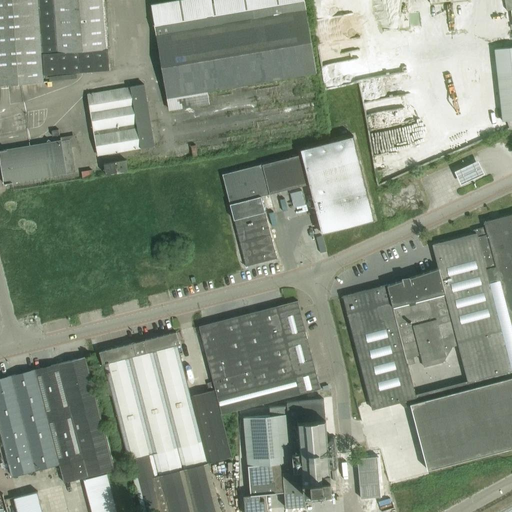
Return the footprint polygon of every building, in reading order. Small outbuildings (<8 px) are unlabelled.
[(0,0),(0,84),(8,84),(44,81),(44,78),(61,73),(110,69),(109,68),(115,68),(109,0),(0,0)] [(169,110),(209,104),(207,91),(316,72),(303,0),(180,0),(151,5),(169,110)] [(502,121),(511,120),(511,46),(494,49),(502,121)] [(98,155),(155,146),(145,85),(87,94),(98,155)] [(374,220),(353,136),(300,149),(301,154),(309,184),(322,233),(374,220)] [(0,157),(4,183),(8,182),(75,171),(70,139),(0,151),(0,157)] [(196,157),(195,145),(184,145),(185,158),(196,157)] [(301,154),(262,164),(270,194),(309,184),(301,154)] [(459,168),(465,183),(489,173),(484,159),(459,168)] [(105,175),(128,171),(126,160),(104,163),(105,175)] [(262,164),(222,174),(230,204),(261,196),(267,195),(270,194),(262,164)] [(261,196),(230,204),(234,219),(265,211),(265,210),(261,196)] [(265,211),(234,219),(242,251),(244,259),(246,267),(277,259),(265,211)] [(387,285),(343,296),(370,400),(372,409),(404,401),(405,406),(411,405),(427,470),(511,447),(511,213),(496,218),(496,214),(492,215),(493,219),(484,221),(485,226),(473,229),(474,234),(433,245),(439,268),(410,278),(410,276),(402,277),(402,280),(387,285)] [(176,332),(99,351),(102,364),(104,363),(108,381),(103,382),(106,395),(112,393),(142,511),(221,511),(209,463),(232,457),(221,414),(321,387),(320,385),(312,352),(300,308),(298,300),(199,326),(214,382),(208,383),(210,391),(190,396),(177,345),(179,344),(176,332)] [(64,482),(114,469),(86,357),(0,378),(0,431),(11,475),(59,463),(64,482)] [(251,494),(244,494),(245,511),(265,511),(264,498),(262,498),(261,493),(264,493),(284,491),(286,507),(306,506),(305,494),(332,491),(330,468),(339,467),(336,437),(327,437),(324,399),(287,402),(288,404),(269,406),(270,415),(245,417),(251,494)] [(86,491),(109,485),(106,474),(83,480),(86,491)] [(88,502),(112,496),(109,485),(86,491),(88,502)] [(16,509),(39,503),(37,492),(13,498),(16,509)] [(91,511),(114,506),(112,496),(88,502),(91,511)] [(16,511),(41,511),(39,503),(16,509),(16,511)]
